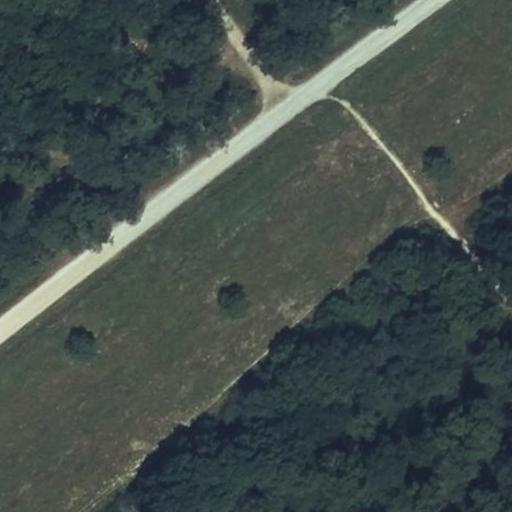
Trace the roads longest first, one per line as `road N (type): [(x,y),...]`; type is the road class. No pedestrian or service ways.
road 1 (track): [(284,108),(0,330)]
road 2 (track): [(431,0),(315,85)]
